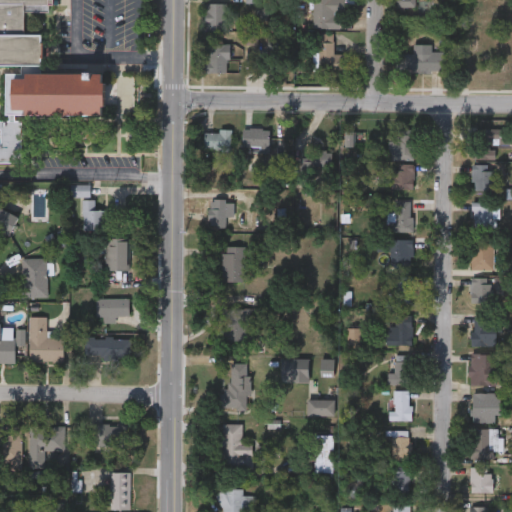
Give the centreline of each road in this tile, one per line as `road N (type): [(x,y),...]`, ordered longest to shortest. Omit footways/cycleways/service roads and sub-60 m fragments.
road 1 (tertiary): [(171,0),(167,511)]
road 2 (residential): [(451,101),(447,511)]
road 3 (residential): [(511,101),(172,98)]
road 4 (residential): [(170,392),(0,391)]
